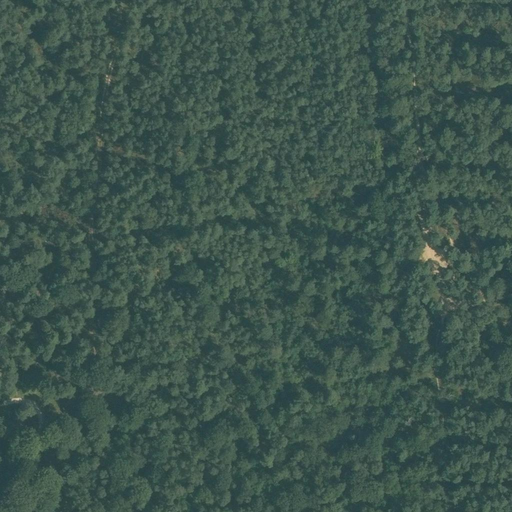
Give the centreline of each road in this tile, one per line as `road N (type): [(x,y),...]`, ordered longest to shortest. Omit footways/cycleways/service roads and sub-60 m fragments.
road 1 (track): [(115,0),(92,205),(89,376),(42,416)]
road 2 (track): [(0,405),(21,398),(39,407),(51,469),(42,511)]
